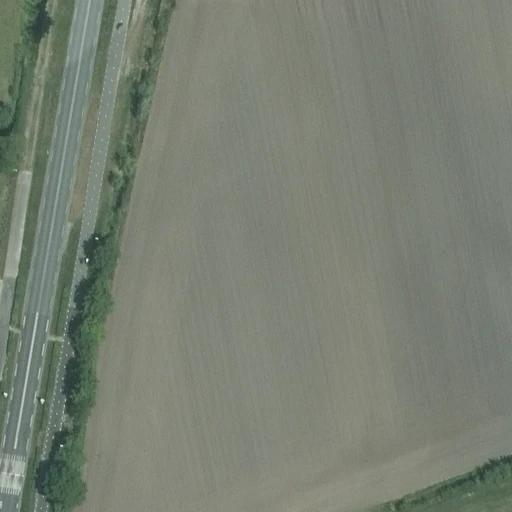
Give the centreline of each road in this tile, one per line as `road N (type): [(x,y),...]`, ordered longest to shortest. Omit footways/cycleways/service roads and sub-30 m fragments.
road 1 (tertiary): [(5,511),(91,0)]
road 2 (unclassified): [(0,342),(25,178)]
